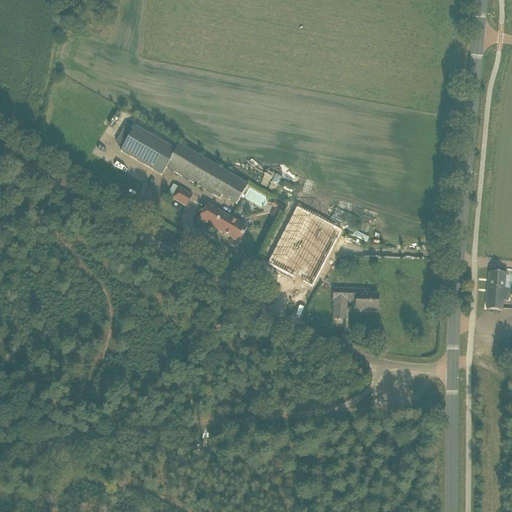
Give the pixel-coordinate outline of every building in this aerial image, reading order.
[(132,132),(125,127),(116,143),(123,147),(120,152),(161,176),(166,168),(220,199),(222,196),(237,205),(248,185),(179,145),(176,150),(135,127),(132,132)] [(167,197),(188,207),(194,195),(173,185),(167,197)] [(199,219),(239,243),(247,228),(208,205),(199,219)] [(296,208),(267,265),(311,288),(341,231),(296,208)] [(504,289),(506,273),(490,272),(486,310),(502,311),(503,300),(506,301),(507,289),(504,289)] [(377,311),(378,295),(362,295),(362,291),(333,290),(333,299),(334,300),(334,320),(346,320),(346,300),(356,300),(356,310),(377,311)]
